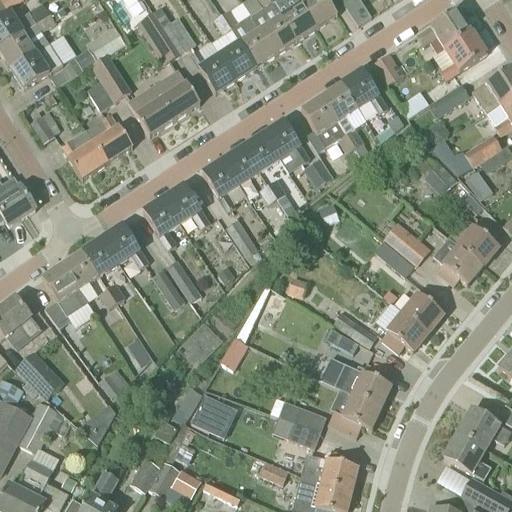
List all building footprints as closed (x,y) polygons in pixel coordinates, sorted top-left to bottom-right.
[(29,2),(27,0),(1,0),(0,1),(0,6),(6,16),(29,2)] [(276,60),(296,47),(265,0),(252,0),(261,14),(250,22),(258,35),(276,60)] [(265,0),(296,47),(316,34),(293,0),(283,0),(279,3),(276,0),(265,0)] [(293,0),(316,34),(337,20),(323,0),(293,0)] [(362,8),(348,17),(358,31),(371,22),(362,8)] [(0,51),(23,37),(34,30),(49,21),(44,13),(30,22),(28,18),(16,26),(10,16),(0,22),(0,51)] [(153,18),(180,60),(195,50),(177,24),(170,28),(160,13),(153,18)] [(239,30),(230,16),(230,15),(213,26),(222,41),(239,30)] [(444,54),(471,37),(456,15),(416,41),(422,50),(436,41),(444,54)] [(180,60),(153,18),(137,29),(164,71),(180,60)] [(49,21),(34,30),(40,39),(55,29),(49,21)] [(276,60),(258,35),(239,47),(255,73),(276,60)] [(0,51),(0,58),(10,74),(36,58),(36,57),(23,37),(0,51)] [(445,86),(485,60),(471,37),(444,54),(453,68),(440,76),(445,86)] [(48,49),(36,57),(36,58),(10,74),(24,95),(62,70),(67,67),(77,60),(63,40),(48,49)] [(235,86),(255,73),(239,47),(218,61),(235,86)] [(76,80),(97,66),(88,53),(77,60),(67,67),(76,80)] [(215,99),(235,86),(218,61),(206,68),(197,54),(188,60),(215,99)] [(91,71),(101,87),(115,108),(129,99),(106,62),(91,71)] [(374,73),(385,91),(395,84),(384,67),(374,73)] [(486,118),(511,101),(511,71),(472,97),(486,118)] [(379,119),(386,114),(362,75),(341,89),(358,114),(370,106),(379,119)] [(176,76),(166,83),(129,107),(137,119),(136,120),(149,142),(200,109),(186,87),(184,88),(176,76)] [(115,108),(101,87),(87,96),(100,118),(115,108)] [(358,114),(341,89),(321,102),(355,155),(363,150),(345,122),(358,114)] [(460,90),(429,110),(437,123),(468,103),(460,90)] [(417,95),(397,109),(406,122),(426,109),(417,95)] [(511,101),(486,118),(485,119),(493,133),(495,132),(501,141),(511,133),(511,101)] [(355,155),(321,102),(301,115),(325,154),(336,147),(346,161),(355,155)] [(54,142),(53,140),(60,136),(49,117),(41,121),(38,117),(30,122),(33,127),(31,128),(44,148),(54,142)] [(108,168),(132,152),(118,130),(117,131),(109,119),(99,126),(85,136),(92,147),(93,146),(108,168)] [(263,139),(280,165),(292,157),(301,170),(308,166),(284,126),(263,139)] [(108,168),(93,146),(92,147),(85,136),(84,135),(72,143),(61,152),(69,163),(68,164),(81,185),(108,168)] [(263,139),(243,152),(259,178),(280,165),(263,139)] [(500,155),(500,154),(491,140),(462,159),(472,174),(480,169),(479,168),(500,155)] [(243,152),(222,166),(239,192),(259,178),(243,152)] [(332,185),(319,165),(302,176),(315,196),(332,185)] [(239,192),(222,166),(202,179),(227,219),(236,213),(234,210),(245,202),(239,192)] [(427,188),(437,198),(441,202),(457,187),(440,169),(424,185),(427,188)] [(477,177),(465,186),(472,195),(484,187),(477,177)] [(0,219),(8,232),(35,215),(14,182),(0,191),(0,219)] [(267,192),(276,206),(285,201),(275,186),(267,192)] [(184,190),(163,204),(180,230),(193,222),(201,235),(209,230),(184,190)] [(276,206),(267,192),(258,197),(267,212),(276,206)] [(180,230),(163,204),(143,217),(168,257),(176,252),(167,238),(180,230)] [(511,221),(502,231),(510,240),(511,238),(511,221)] [(224,234),(225,235),(245,265),(258,257),(238,225),(224,234)] [(463,225),(448,244),(482,272),(498,253),(490,246),(496,240),(479,226),(473,232),(463,225)] [(397,228),(383,245),(415,271),(429,254),(397,228)] [(148,270),(123,231),(102,244),(119,270),(132,262),(140,275),(148,270)] [(119,270),(102,244),(82,257),(99,283),(119,270)] [(466,290),(482,272),(448,244),(432,263),(442,271),(436,277),(453,291),(459,284),(466,290)] [(82,257),(78,259),(61,270),(78,296),(79,295),(89,289),(106,316),(116,309),(107,295),(99,283),(82,257)] [(177,265),(165,273),(189,309),(201,301),(177,265)] [(78,296),(61,270),(41,283),(66,322),(88,308),(79,295),(78,296)] [(150,283),(172,316),(185,307),(163,275),(150,283)] [(107,295),(116,309),(123,304),(114,290),(107,295)] [(266,290),(249,321),(235,344),(244,349),(256,324),(258,320),(269,295),(270,293),(266,290)] [(427,339),(442,320),(435,314),(440,307),(423,293),(412,307),(402,299),(393,311),(402,319),(427,339)] [(41,336),(14,302),(0,313),(0,336),(5,343),(6,343),(16,356),(41,336)] [(339,318),(332,329),(369,354),(375,342),(339,318)] [(404,351),(411,357),(427,339),(402,319),(381,344),(398,358),(404,351)] [(234,344),(230,352),(243,359),(247,351),(244,349),(235,344),(234,344)] [(150,364),(144,354),(133,361),(139,371),(150,364)] [(511,357),(499,373),(511,384),(511,357)] [(33,358),(15,375),(44,406),(62,390),(33,358)] [(380,414),(391,392),(382,387),(386,379),(366,370),(362,378),(345,370),(334,392),(352,400),(380,414)] [(98,385),(109,401),(126,389),(115,374),(98,385)] [(0,479),(16,449),(30,423),(14,414),(23,397),(1,385),(0,386),(0,479)] [(209,437),(222,409),(204,400),(191,429),(209,437)] [(370,436),(380,414),(352,400),(342,420),(334,416),(327,430),(355,444),(361,432),(370,436)] [(16,449),(35,459),(56,417),(38,407),(30,423),(16,449)] [(293,430),(319,440),(326,424),(283,408),(277,424),(293,430)] [(499,430),(471,414),(457,439),(485,455),(491,444),(503,451),(511,438),(499,430)] [(88,426),(76,434),(97,452),(101,444),(88,426)] [(177,434),(163,426),(154,441),(168,449),(177,434)] [(319,440),(293,430),(287,447),(313,456),(319,440)] [(485,455),(457,439),(443,463),(471,479),(483,486),(490,473),(478,466),(485,455)] [(351,497),(357,473),(348,471),(350,462),(329,457),(321,488),(320,490),(351,497)] [(125,474),(118,470),(101,460),(90,478),(101,485),(84,511),(73,504),(67,511),(113,511),(104,506),(125,474)] [(61,511),(67,500),(46,489),(52,477),(31,466),(17,493),(8,489),(0,503),(0,511),(61,511)] [(159,476),(143,466),(128,490),(144,500),(147,496),(159,476)] [(159,476),(147,496),(163,505),(170,494),(180,478),(163,468),(159,476)] [(287,478),(264,469),(259,483),(282,492),(287,478)] [(180,478),(170,494),(190,505),(200,487),(181,476),(180,478)] [(347,511),(351,497),(320,490),(321,488),(302,484),(294,511),(347,511)] [(499,501),(471,485),(461,502),(478,511),(501,511),(495,508),(499,501)] [(234,511),(236,511),(241,503),(207,487),(202,496),(234,511)]
